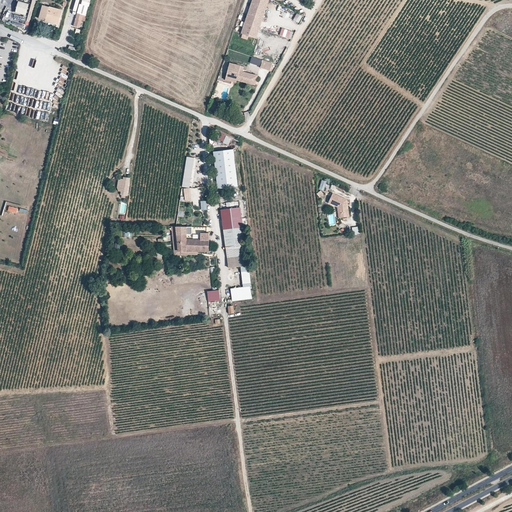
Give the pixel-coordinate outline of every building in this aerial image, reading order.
[(255,38),(267,0),(251,0),(240,33),(242,34),(248,36),(255,38)] [(28,15),(29,4),(18,2),(16,14),(28,15)] [(46,20),(46,19),(54,21),(54,22),(58,24),(62,10),(43,5),(39,18),(46,20)] [(74,26),(79,27),(82,15),(77,14),(74,26)] [(299,23),(302,17),(296,14),(293,21),(299,23)] [(287,30),(285,38),(291,40),(294,32),(287,30)] [(273,63),(263,60),(261,68),(270,71),(273,63)] [(225,75),(236,79),(237,76),(256,82),(257,76),(242,72),(244,67),(229,63),(225,75)] [(236,79),(236,80),(255,85),(256,82),(237,76),(236,79)] [(23,104),(33,107),(35,99),(24,97),(23,104)] [(217,140),(229,145),(232,138),(221,133),(217,140)] [(186,157),(183,187),(191,188),(194,158),(186,157)] [(239,194),(234,157),(215,160),(220,197),(239,194)] [(1,170),(15,175),(18,168),(3,162),(1,170)] [(191,201),(191,188),(181,188),(181,195),(185,195),(185,200),(191,201)] [(329,199),(338,203),(341,204),(342,214),(350,213),(350,212),(348,196),(333,189),(329,199)] [(240,207),(221,210),(223,229),(242,227),(240,207)] [(193,233),(193,240),(186,239),(186,233),(186,227),(175,226),(172,226),(175,251),(208,252),(209,233),(207,233),(201,233),(193,233)] [(227,258),(246,255),(244,239),(242,227),(223,229),(226,248),(227,258)] [(220,291),(207,291),(208,302),(220,301),(220,291)]
